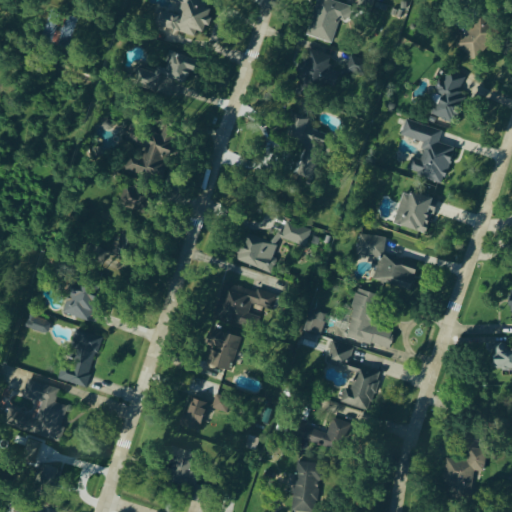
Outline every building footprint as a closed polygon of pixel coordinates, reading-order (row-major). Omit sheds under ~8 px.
[(204,0),(166,0),(169,4),(177,1),(182,15),(173,18),(180,38),(189,35),(189,38),(215,28),(204,0)] [(339,20),(355,25),(359,10),(326,0),(316,0),(305,37),(332,45),(339,20)] [(491,23),(460,37),(469,59),(501,45),(491,23)] [(331,60),(313,47),(295,69),(327,94),(341,77),(327,66),(331,60)] [(198,61),(170,52),(164,69),(159,67),(157,72),(138,67),(132,86),(156,93),(161,78),(190,87),(198,61)] [(437,97),(439,98),(432,117),(455,126),(468,94),(460,91),(466,75),(449,68),(437,97)] [(313,182),(328,136),(310,130),(314,121),(296,115),(288,138),(303,143),(292,175),(313,182)] [(146,149),(143,160),(132,166),(130,172),(137,184),(121,193),(120,199),(125,209),(133,211),(135,214),(145,217),(150,199),(144,189),(162,179),(167,159),(173,156),(179,129),(176,130),(164,128),(161,140),(157,142),(143,139),(140,134),(141,129),(137,122),(117,132),(124,145),(146,149)] [(442,133),(406,122),(401,137),(424,145),(419,163),(411,160),(406,174),(444,186),(455,149),(439,144),(442,133)] [(403,195),(393,225),(428,236),(439,202),(413,193),(412,197),(403,195)] [(239,264),(271,274),(282,241),(305,249),(311,232),(286,224),(283,234),(276,232),(272,244),(248,236),(239,264)] [(383,253),(385,240),(361,236),(359,249),(383,253)] [(410,294),(420,266),(385,253),(374,280),(410,294)] [(65,316),(90,323),(92,315),(95,316),(103,290),(75,282),(65,316)] [(382,298),(358,291),(345,339),(391,352),(396,333),(375,327),(382,298)] [(327,318),(313,312),(306,332),(320,337),(327,318)] [(47,321),(28,318),(27,332),(46,334),(47,321)] [(57,380),(87,390),(103,340),(78,332),(67,366),(62,364),(57,380)] [(232,373),(239,337),(213,332),(206,367),(232,373)] [(511,351),(508,352),(508,344),(493,344),(493,372),(511,371),(511,351)] [(330,369),(356,370),(357,348),(331,347),(330,369)] [(358,369),(350,392),(340,388),(335,401),(368,413),(381,376),(358,369)] [(212,407),(189,399),(179,429),(202,437),(210,411),(226,416),(231,401),(216,396),(212,407)] [(352,425),(332,419),(327,435),(308,430),(305,443),(344,454),(352,425)] [(171,474),(191,483),(203,458),(183,449),(171,474)] [(483,450),(465,450),(465,464),(445,465),(446,493),(471,492),(471,483),(484,483),(483,450)] [(315,511),(319,482),(323,483),(325,466),(296,463),(291,511),(315,511)]
